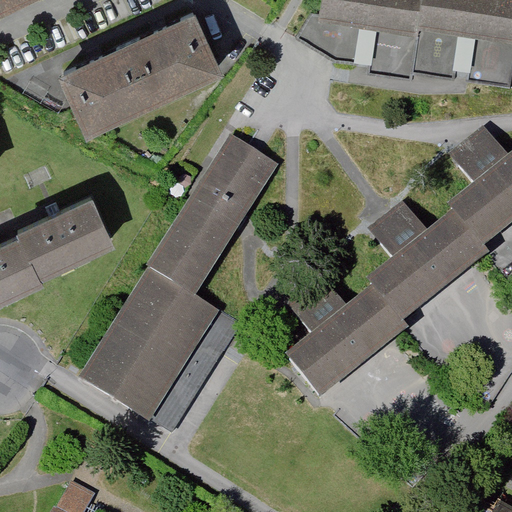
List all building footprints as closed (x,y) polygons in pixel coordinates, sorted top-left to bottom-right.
[(0,0),(0,10),(22,0),(0,0)] [(325,0),(322,22),(421,37),(422,30),(426,0),(325,0)] [(511,0),(426,0),(422,30),(511,44),(511,0)] [(64,69),(92,131),(230,69),(202,7),(64,69)] [(484,252),(511,229),(511,158),(510,161),(485,130),(450,158),(474,189),(450,209),(453,213),(484,252)] [(279,166),(235,140),(85,387),(129,414),(147,425),(216,312),(197,300),(279,166)] [(26,239),(46,280),(124,245),(102,197),(23,233),(26,239)] [(399,327),(488,256),(484,252),(453,213),(427,234),(403,203),(387,216),(367,232),(392,262),(365,284),(370,291),(399,327)] [(0,251),(0,308),(49,286),(46,280),(26,239),(0,251)] [(316,405),(405,334),(399,327),(370,291),(345,312),(320,281),(285,309),(309,340),(282,362),(316,405)] [(66,482),(50,511),(84,511),(93,496),(66,482)]
